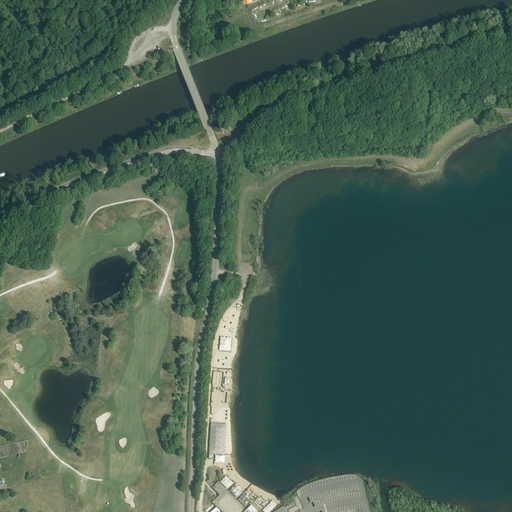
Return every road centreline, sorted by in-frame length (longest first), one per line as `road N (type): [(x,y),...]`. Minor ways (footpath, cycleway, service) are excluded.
road 1 (unclassified): [(191,511),(218,151)]
road 2 (track): [(0,215),(167,151),(203,153)]
road 3 (track): [(173,32),(139,37),(122,69),(0,131)]
road 4 (unclassified): [(218,151),(173,32),(187,0)]
